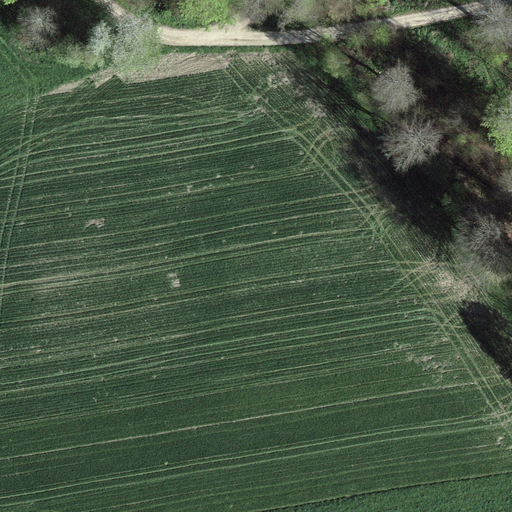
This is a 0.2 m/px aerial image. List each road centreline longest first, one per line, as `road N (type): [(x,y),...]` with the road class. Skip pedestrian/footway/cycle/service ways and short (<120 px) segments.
road 1 (track): [(222,37),(467,0)]
road 2 (track): [(105,0),(140,24),(189,38),(222,37),(266,0)]
